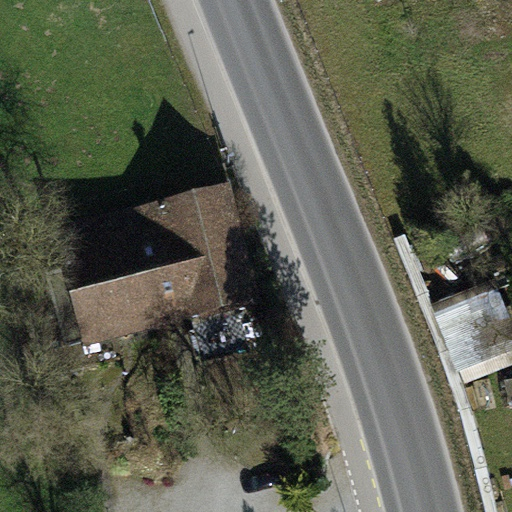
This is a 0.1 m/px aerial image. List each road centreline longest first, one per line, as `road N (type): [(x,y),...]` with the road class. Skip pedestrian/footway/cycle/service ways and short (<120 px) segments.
road 1 (tertiary): [(417,511),(326,232)]
road 2 (tertiary): [(228,0),(326,232)]
